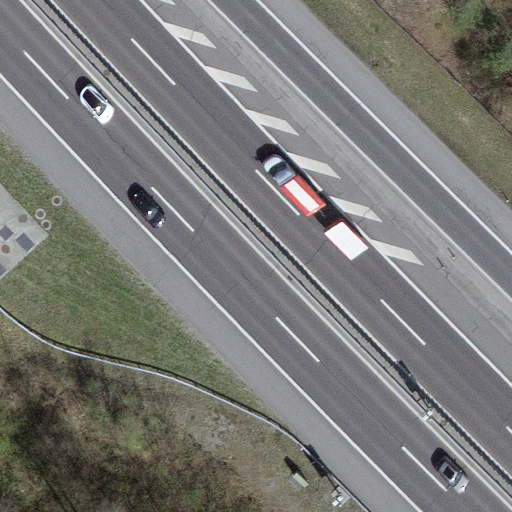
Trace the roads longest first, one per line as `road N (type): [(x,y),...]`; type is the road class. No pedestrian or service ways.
road 1 (motorway): [(0,29),(462,511)]
road 2 (motorway): [(511,428),(98,0)]
road 3 (motorway): [(511,267),(239,0)]
